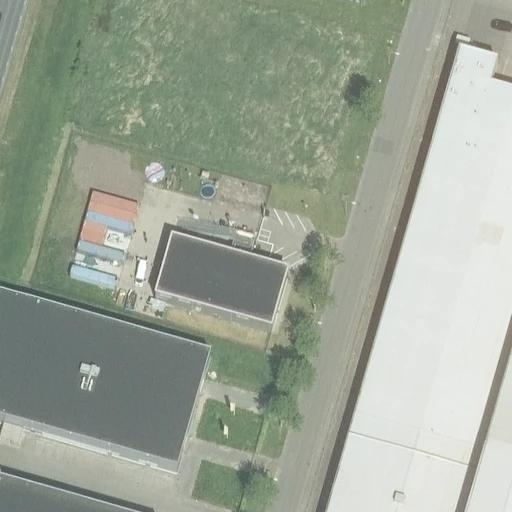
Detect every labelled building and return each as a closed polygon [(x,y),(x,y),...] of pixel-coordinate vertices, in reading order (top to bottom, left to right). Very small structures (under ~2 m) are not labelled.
[(165,34),(174,0),(132,0),(127,23),(165,34)] [(215,6),(193,0),(174,0),(165,34),(204,45),(215,6)] [(160,53),(165,34),(127,23),(121,42),(160,53)] [(198,64),(204,45),(165,34),(160,53),(198,64)] [(154,72),(160,53),(121,42),(116,61),(154,72)] [(193,83),(198,64),(160,53),(154,72),(193,83)] [(511,511),(511,96),(490,90),(497,67),(458,56),(325,511),(511,511)] [(149,91),(154,72),(116,61),(110,80),(149,91)] [(187,102),(193,83),(154,72),(149,91),(187,102)] [(138,130),(149,91),(110,80),(99,119),(138,130)] [(176,141),(187,102),(149,91),(138,130),(176,141)] [(287,277),(171,244),(154,302),(270,335),(287,277)] [(0,424),(176,475),(209,359),(0,299),(0,424)] [(90,511),(0,486),(0,511),(90,511)]
